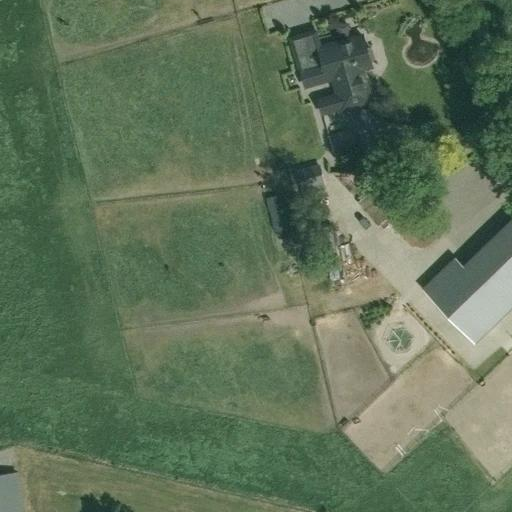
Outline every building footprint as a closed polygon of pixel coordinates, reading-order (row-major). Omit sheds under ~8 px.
[(282,8),(269,12),(273,26),(287,22),(282,8)] [(301,70),(305,86),(333,78),(338,95),(319,100),(322,113),(341,107),(342,109),(359,104),(361,105),(373,102),(369,86),(366,85),(362,69),(371,66),(370,62),(372,61),(374,58),(371,49),(369,48),(366,49),(362,35),(333,44),(331,42),(324,44),(323,47),(319,48),(324,63),(301,70)] [(335,154),(357,149),(352,133),(330,138),(335,154)] [(392,173),(359,202),(377,226),(387,219),(410,246),(428,246),(445,231),(392,173)] [(511,304),(511,221),(464,268),(455,259),(424,289),(475,342),(506,312),(505,311),(511,304)] [(0,511),(22,511),(21,497),(18,472),(0,474),(0,511)]
